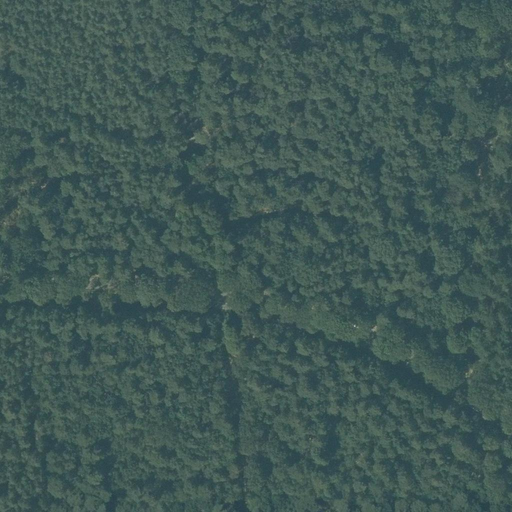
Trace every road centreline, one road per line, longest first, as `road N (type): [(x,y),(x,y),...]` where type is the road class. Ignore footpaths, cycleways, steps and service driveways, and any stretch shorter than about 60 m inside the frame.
road 1 (unknown): [(0,237),(334,210),(375,243),(410,318),(426,334),(463,347),(511,346)]
road 2 (secondary): [(511,417),(374,335),(316,313),(188,289),(0,286)]
road 3 (track): [(511,31),(466,256),(467,388)]
